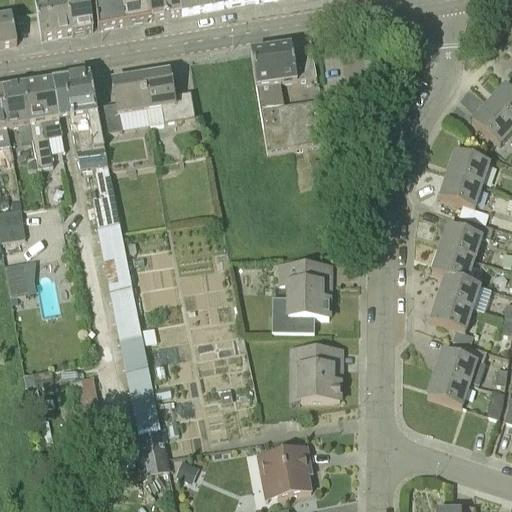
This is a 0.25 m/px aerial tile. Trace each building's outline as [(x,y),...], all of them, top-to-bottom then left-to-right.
[(41,44),(70,39),(62,0),(60,0),(34,5),(41,44)] [(62,0),(70,39),(94,35),(88,0),(62,0)] [(93,0),(98,34),(124,29),(122,10),(118,11),(116,0),(93,0)] [(124,29),(152,23),(147,0),(116,0),(118,11),(122,10),(124,29)] [(180,19),(176,0),(147,0),(152,23),(180,19)] [(176,0),(180,19),(221,11),(218,0),(176,0)] [(218,0),(221,11),(243,7),(239,0),(218,0)] [(0,50),(17,48),(12,21),(0,23),(0,50)] [(316,83),(310,48),(251,59),(260,114),(278,112),(277,105),(283,104),(281,90),(296,88),(296,86),(316,83)] [(140,83),(146,117),(149,132),(195,125),(191,99),(173,101),(169,78),(140,83)] [(79,176),(94,173),(99,204),(92,205),(97,234),(119,230),(108,170),(107,171),(90,80),(51,87),(57,125),(69,123),(79,176)] [(119,121),(146,117),(140,83),(113,87),(116,110),(100,113),(104,139),(122,136),(119,121)] [(51,87),(22,92),(32,147),(33,147),(35,160),(38,174),(53,172),(48,143),(60,141),(57,125),(51,87)] [(511,97),(504,91),(488,109),(511,129),(511,97)] [(20,149),(32,147),(22,92),(0,95),(0,98),(7,135),(17,133),(20,149)] [(0,153),(10,152),(7,135),(0,98),(0,153)] [(260,114),(267,159),(292,155),(327,149),(320,105),(278,112),(260,114)] [(499,152),(511,138),(511,129),(488,109),(472,127),(499,152)] [(448,179),(483,191),(491,167),(456,155),(448,179)] [(35,160),(25,161),(28,176),(38,174),(35,160)] [(315,190),(334,186),(330,163),(310,166),(315,190)] [(475,214),(483,191),(448,179),(440,202),(475,214)] [(0,203),(1,211),(8,210),(7,201),(0,201),(0,203)] [(0,230),(23,226),(21,214),(0,217),(0,230)] [(440,253),(475,265),(483,242),(490,244),(493,233),(458,222),(455,232),(448,230),(440,253)] [(0,230),(0,244),(0,246),(25,242),(23,226),(0,230)] [(100,247),(121,243),(119,230),(97,234),(100,247)] [(123,255),(121,243),(100,247),(102,259),(123,255)] [(135,247),(126,249),(127,258),(136,256),(135,247)] [(468,287),(475,265),(440,253),(432,276),(445,281),(480,292),(481,291),(468,287)] [(126,268),(123,255),(102,259),(104,272),(126,268)] [(128,281),(126,268),(104,272),(106,285),(128,281)] [(21,270),(5,272),(10,304),(26,301),(21,270)] [(321,305),(321,304),(322,273),(279,272),(279,290),(288,290),(288,321),(272,320),(272,338),(272,339),(314,340),(314,324),(329,324),(329,305),(321,305)] [(131,293),(128,281),(106,285),(109,297),(131,293)] [(473,315),(480,292),(445,281),(438,303),(473,315)] [(133,305),(131,293),(109,297),(111,309),(133,305)] [(465,338),(473,315),(438,303),(430,326),(465,338)] [(136,318),(133,305),(111,309),(114,322),(136,318)] [(138,330),(136,318),(114,322),(117,334),(138,330)] [(511,341),(511,336),(511,326),(504,325),(502,340),(511,341)] [(119,346),(141,343),(138,330),(117,334),(119,346)] [(122,359),(143,355),(141,343),(119,346),(122,359)] [(435,378),(469,389),(478,392),(485,369),(482,368),(486,357),(453,346),(449,357),(442,355),(435,378)] [(125,371),(146,367),(143,355),(122,359),(125,371)] [(333,389),(333,356),(289,355),(289,406),(338,407),(338,389),(333,389)] [(127,383),(148,379),(146,367),(125,371),(127,383)] [(52,375),(24,380),(26,391),(54,386),(52,375)] [(505,390),(506,376),(497,375),(495,389),(505,390)] [(461,413),(469,389),(435,378),(427,401),(461,413)] [(129,395),(151,391),(148,379),(127,383),(129,395)] [(95,396),(92,383),(70,387),(73,400),(95,396)] [(132,407),(153,403),(151,391),(129,395),(132,407)] [(220,397),(222,408),(233,407),(231,395),(220,397)] [(498,425),(501,414),(503,399),(492,395),(489,410),(486,421),(498,425)] [(97,408),(95,396),(73,400),(75,413),(97,408)] [(134,419),(156,415),(153,403),(132,407),(134,419)] [(100,421),(97,408),(75,413),(78,426),(100,421)] [(136,432),(158,428),(156,415),(134,419),(136,432)] [(102,434),(100,421),(78,426),(80,438),(102,434)] [(136,432),(138,444),(160,440),(158,428),(136,432)] [(105,447),(102,434),(80,438),(83,451),(105,447)] [(140,455),(163,451),(160,440),(138,444),(140,455)] [(143,468),(165,464),(163,451),(140,455),(143,468)] [(264,505),(310,497),(304,468),(308,467),(305,453),(256,462),(264,505)] [(145,480),(167,476),(165,464),(143,468),(145,480)] [(182,465),(175,482),(191,489),(198,473),(182,465)]
